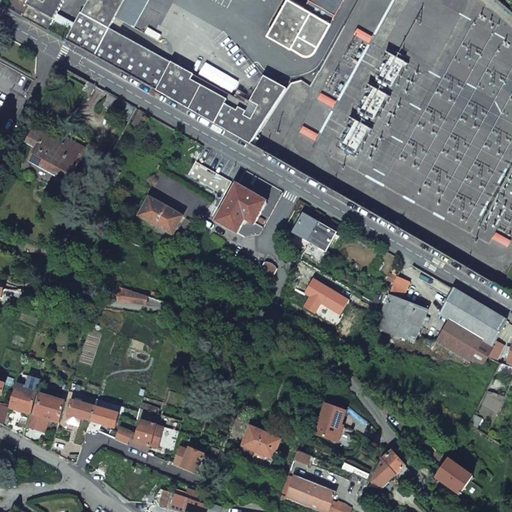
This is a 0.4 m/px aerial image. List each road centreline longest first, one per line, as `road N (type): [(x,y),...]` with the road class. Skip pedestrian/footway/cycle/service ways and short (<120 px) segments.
road 1 (tertiary): [(0,18),(294,190)]
road 2 (residential): [(268,319),(44,294),(0,306)]
road 3 (residential): [(268,319),(297,330),(364,392),(441,511)]
road 4 (tertiary): [(294,190),(511,316)]
road 5 (residential): [(294,190),(268,242),(289,261),(268,319)]
